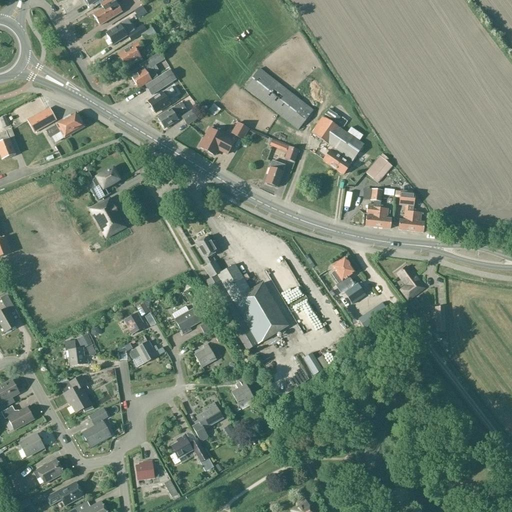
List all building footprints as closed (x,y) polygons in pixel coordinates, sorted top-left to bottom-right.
[(93,16),(100,27),(115,18),(112,12),(119,7),(114,0),(109,0),(101,5),(103,9),(93,16)] [(136,10),(138,17),(146,15),(144,8),(136,10)] [(132,9),(124,14),(129,21),(136,16),(132,9)] [(120,26),(106,34),(109,39),(108,40),(111,45),(112,44),(113,45),(128,36),(135,31),(128,20),(126,22),(120,26)] [(135,31),(128,36),(131,41),(146,32),(143,27),(135,31)] [(152,29),(142,36),(146,42),(156,36),(152,29)] [(140,42),(118,55),(123,62),(123,64),(125,67),(126,67),(127,68),(141,60),(136,52),(144,47),(140,42)] [(147,74),(145,70),(132,78),(139,89),(157,77),(155,73),(159,71),(156,66),(164,60),(160,53),(146,61),(150,69),(152,71),(147,74)] [(298,130),(313,111),(300,100),(299,100),(260,70),(245,89),(298,130)] [(146,87),(152,96),(176,80),(170,71),(146,87)] [(148,103),(152,108),(151,109),(153,113),(155,112),(156,113),(170,104),(165,98),(168,96),(169,97),(175,93),(171,88),(148,103)] [(176,117),(183,113),(187,110),(182,102),(159,118),(161,121),(159,122),(164,129),(173,123),(176,123),(177,121),(178,120),(176,117)] [(206,108),(212,115),(218,109),(212,103),(206,108)] [(56,121),(52,114),(49,108),(27,121),(34,134),(46,127),(46,126),(56,121)] [(192,111),(182,117),(187,126),(197,119),(192,111)] [(75,115),(46,132),(50,138),(61,132),(65,137),(83,127),(75,115)] [(6,117),(0,119),(0,121),(3,129),(9,126),(6,117)] [(323,117),(312,133),(329,145),(333,148),(330,151),(323,162),(343,175),(364,145),(342,130),(335,125),(323,117)] [(238,123),(231,134),(242,140),(248,129),(238,123)] [(209,129),(199,148),(214,156),(218,150),(227,155),(234,142),(209,129)] [(6,132),(0,134),(0,153),(3,161),(15,156),(6,132)] [(272,141),(270,146),(279,149),(281,144),(272,141)] [(289,147),(285,159),(294,163),(298,151),(289,147)] [(392,167),(386,162),(388,160),(382,155),(366,173),(378,183),(392,167)] [(268,176),(266,184),(277,188),(285,166),(272,162),(267,176),(268,176)] [(113,169),(97,178),(97,179),(93,181),(96,188),(91,191),(97,201),(108,195),(104,189),(118,181),(116,177),(117,176),(113,169)] [(382,191),(372,190),(371,201),(374,202),(373,205),(369,205),(368,207),(367,215),(370,215),(370,217),(367,217),(366,227),(378,228),(390,230),(392,220),(387,219),(388,210),(382,209),(383,206),(380,206),(382,191)] [(398,231),(411,232),(413,213),(414,207),(415,196),(412,192),(401,191),(399,206),(405,207),(404,221),(399,221),(398,231)] [(90,210),(106,239),(126,228),(110,199),(90,210)] [(418,213),(413,213),(411,232),(423,233),(424,223),(420,223),(421,213),(418,213)] [(0,257),(10,253),(5,238),(0,239),(0,257)] [(208,238),(196,245),(200,250),(198,251),(204,261),(208,266),(204,268),(210,279),(205,282),(247,351),(288,327),(263,284),(250,291),(235,265),(222,273),(215,261),(213,263),(210,258),(217,253),(208,238)] [(345,259),(333,268),(335,272),(331,274),(338,284),(342,282),(349,291),(345,294),(352,305),(365,296),(357,285),(355,287),(349,277),(354,273),(345,259)] [(406,267),(397,274),(406,286),(401,291),(409,301),(425,289),(413,273),(411,274),(406,267)] [(279,293),(287,305),(301,295),(293,283),(279,293)] [(329,289),(334,297),(339,293),(335,286),(329,289)] [(15,311),(9,300),(7,295),(0,299),(6,309),(0,312),(0,324),(5,333),(17,327),(9,314),(15,311)] [(309,343),(323,337),(306,299),(295,304),(309,336),(307,337),(309,343)] [(143,305),(137,308),(142,317),(148,313),(143,305)] [(180,330),(183,336),(191,331),(190,328),(205,320),(197,307),(175,320),(181,330),(180,330)] [(435,307),(436,334),(446,333),(445,307),(435,307)] [(359,333),(364,329),(365,330),(379,320),(385,316),(380,308),(374,312),(373,312),(359,322),(354,325),(359,333)] [(137,314),(124,321),(132,335),(142,329),(143,330),(148,327),(146,322),(143,324),(137,314)] [(200,327),(204,334),(214,329),(210,322),(200,327)] [(429,329),(425,332),(430,340),(434,337),(429,329)] [(218,332),(214,335),(218,343),(222,341),(218,332)] [(87,335),(77,340),(82,349),(83,349),(92,345),(87,335)] [(82,349),(76,350),(75,341),(64,342),(65,352),(69,351),(71,367),(82,365),(82,366),(88,365),(88,360),(86,360),(86,357),(84,357),(83,349),(82,349)] [(130,353),(130,355),(132,359),(134,360),(140,357),(144,364),(164,353),(161,349),(156,352),(153,348),(152,349),(149,343),(130,353)] [(215,360),(213,356),(210,350),(207,344),(203,347),(205,350),(195,355),(202,368),(215,361),(215,360)] [(303,359),(314,376),(322,370),(312,353),(303,359)] [(103,377),(112,376),(111,366),(102,367),(103,377)] [(64,395),(68,403),(71,402),(72,405),(71,406),(76,414),(83,410),(84,413),(93,408),(81,389),(86,386),(81,377),(69,384),(72,390),(64,395)] [(0,411),(11,405),(8,400),(19,394),(12,381),(0,386),(0,397),(1,399),(0,399),(0,411)] [(242,387),(232,393),(239,406),(253,398),(247,388),(247,387),(244,382),(240,384),(242,387)] [(273,394),(286,395),(287,385),(274,384),(273,394)] [(204,430),(223,419),(216,407),(214,403),(204,409),(206,412),(196,418),(199,423),(192,427),(201,443),(208,438),(204,430)] [(1,413),(0,413),(0,415),(2,418),(3,417),(5,420),(7,418),(14,431),(34,420),(27,408),(16,414),(12,407),(1,413)] [(95,427),(82,434),(90,448),(110,437),(101,420),(107,417),(103,410),(89,418),(94,427),(95,426),(95,427)] [(223,429),(230,439),(236,435),(230,425),(223,429)] [(37,435),(19,445),(26,458),(44,448),(37,435)] [(192,451),(194,450),(201,463),(208,459),(197,440),(190,443),(190,444),(189,445),(187,441),(184,436),(177,440),(178,443),(171,447),(175,454),(170,457),(175,465),(180,462),(178,459),(192,451)] [(37,471),(33,473),(37,480),(41,478),(44,485),(64,474),(56,460),(37,471)] [(144,465),(136,466),(138,481),(159,478),(158,472),(153,473),(152,467),(152,461),(143,462),(144,465)] [(30,468),(22,471),(25,480),(34,477),(30,468)] [(18,473),(10,478),(2,482),(4,486),(3,486),(8,496),(13,493),(8,483),(12,481),(17,492),(26,487),(18,473)] [(178,494),(170,481),(164,484),(172,498),(178,494)] [(62,490),(46,498),(50,506),(61,500),(65,507),(83,497),(75,483),(62,490)] [(30,502),(18,508),(19,511),(25,511),(33,508),(30,502)] [(106,511),(101,502),(82,511),(106,511)] [(312,511),(307,503),(293,511),(292,511),(312,511)]
